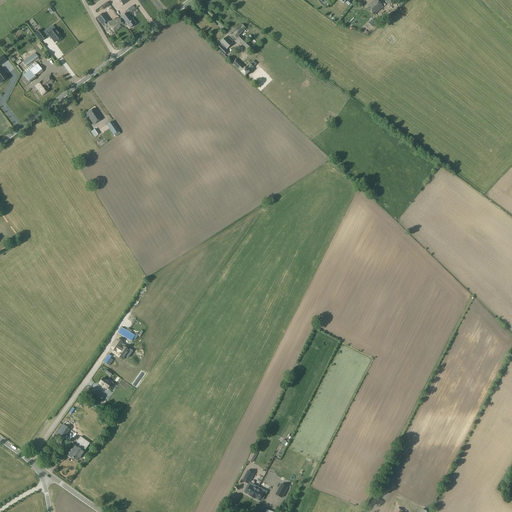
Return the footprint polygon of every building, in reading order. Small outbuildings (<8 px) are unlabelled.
[(374,14),(382,7),(376,0),(368,8),(374,14)] [(112,22),(109,21),(103,13),(97,18),(102,25),(107,22),(110,26),(116,21),(114,20),(112,22)] [(121,17),(121,18),(119,19),(125,27),(127,25),(129,28),(136,23),(132,19),(132,20),(127,13),(121,17)] [(119,19),(116,21),(110,26),(114,32),(123,25),(119,19)] [(237,39),(248,50),(252,46),(240,35),(241,34),(246,28),(242,24),(233,34),(237,39)] [(61,38),(54,29),(48,34),(54,43),(61,38)] [(40,30),(35,33),(41,41),(46,38),(40,30)] [(227,49),(233,44),(226,38),(221,43),(222,44),(221,45),(217,49),(224,56),(228,52),(223,47),(224,46),(227,49)] [(367,68),(391,47),(389,45),(391,43),(387,38),(361,62),(367,68)] [(233,64),(245,76),(254,68),(250,64),(245,68),(237,60),(233,64)] [(22,82),(25,86),(29,83),(36,78),(35,78),(43,72),(37,65),(23,76),(26,79),(22,82)] [(252,77),(257,72),(253,68),(248,73),(252,77)] [(52,82),(53,81),(50,76),(43,81),(46,86),(47,85),(49,84),(50,84),(52,83),(52,82)] [(46,86),(43,81),(34,87),(37,91),(38,91),(42,96),(49,90),(48,89),(49,88),(47,86),(47,85),(46,86)] [(93,125),(102,119),(94,108),(86,114),(93,125)] [(136,123),(144,123),(144,115),(136,115),(136,123)] [(119,132),(119,131),(112,121),(106,125),(113,135),(114,135),(119,132)] [(137,172),(139,177),(147,172),(144,168),(137,172)] [(119,341),(114,337),(108,346),(113,350),(114,349),(116,350),(113,354),(120,358),(123,354),(126,356),(128,352),(125,350),(128,347),(119,341)] [(113,384),(105,378),(101,384),(109,390),(113,384)] [(96,391),(95,392),(92,396),(100,402),(103,397),(103,396),(96,391)] [(64,438),(70,429),(62,424),(56,433),(64,438)] [(70,453),(67,456),(71,459),(72,458),(76,461),(78,458),(80,459),(84,452),(83,452),(85,449),(81,446),(79,449),(74,445),(71,449),(73,451),(73,452),(72,452),(71,452),(70,452),(70,453)] [(242,481),(248,484),(249,482),(254,474),(248,471),(242,481)] [(252,497),(258,487),(249,482),(248,484),(244,491),(246,492),(246,494),(250,496),(251,496),(252,497)] [(262,501),(267,492),(258,487),(252,497),(253,498),(253,497),(254,498),(255,499),(259,501),(260,500),(262,501)] [(277,493),(271,490),(266,501),(272,504),(277,493)]
